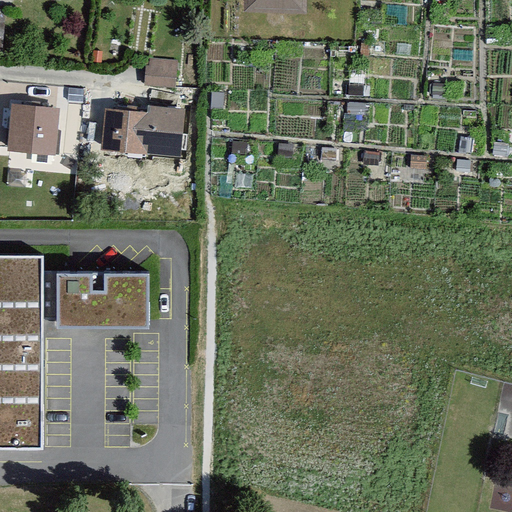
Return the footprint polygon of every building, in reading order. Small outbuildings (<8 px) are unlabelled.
[(147,69),(146,82),(172,85),(173,71),(147,69)] [(56,110),(15,107),(12,148),(53,151),(56,110)] [(185,119),(108,111),(104,149),(181,156),(185,119)] [(43,253),(0,252),(0,447),(41,448),(43,333),(43,317),(43,268),(43,253)] [(149,327),(151,274),(57,271),(56,324),(149,327)]
